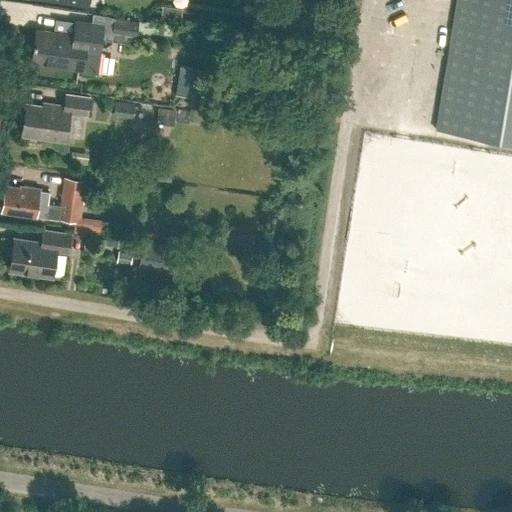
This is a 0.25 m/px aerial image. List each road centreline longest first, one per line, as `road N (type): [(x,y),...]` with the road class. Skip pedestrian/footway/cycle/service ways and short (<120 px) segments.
road 1 (residential): [(0,293),(273,340),(305,338)]
road 2 (unclassified): [(0,479),(199,511)]
